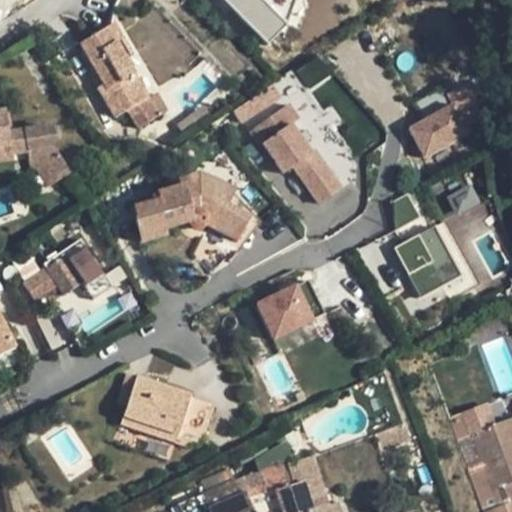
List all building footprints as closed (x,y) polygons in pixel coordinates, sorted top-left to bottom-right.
[(112,25),(78,44),(98,77),(103,85),(96,89),(114,119),(127,112),(138,130),(158,117),(147,99),(125,61),(131,58),(112,25)] [(92,80),(96,89),(103,85),(98,77),(92,80)] [(274,84),(236,109),(279,177),(293,168),(316,204),(341,189),(274,84)] [(147,99),(158,117),(166,112),(155,94),(147,99)] [(422,158),(460,142),(446,107),(408,122),(422,158)] [(51,127),(5,133),(2,112),(0,112),(0,153),(8,153),(8,157),(27,154),(27,152),(47,150),(53,142),(51,127)] [(33,171),(35,172),(59,157),(56,154),(53,151),(51,150),(47,150),(27,152),(27,154),(29,167),(29,168),(31,169),(33,171)] [(0,163),(9,162),(8,157),(8,153),(0,153),(0,163)] [(35,172),(46,190),(70,175),(59,157),(35,172)] [(133,220),(140,244),(164,237),(162,231),(187,224),(188,227),(190,229),(193,230),(196,231),(199,230),(202,229),(204,226),(234,243),(249,219),(225,206),(232,193),(234,191),(211,179),(210,181),(199,174),(177,180),(179,187),(154,194),(155,196),(150,197),(151,203),(132,208),(135,219),(133,220)] [(470,183),(448,195),(457,212),(479,201),(470,183)] [(249,219),(251,213),(232,193),(225,206),(249,219)] [(419,220),(406,195),(393,203),(395,233),(419,220)] [(93,203),(86,206),(95,220),(101,216),(93,203)] [(95,220),(86,206),(66,220),(74,233),(95,220)] [(251,213),(249,219),(234,243),(242,248),(260,224),(251,213)] [(234,243),(204,226),(202,239),(234,258),(242,248),(234,243)] [(420,301),(439,291),(460,280),(434,230),(394,251),(420,301)] [(86,246),(69,258),(87,284),(105,272),(86,246)] [(45,269),(22,284),(35,303),(57,289),(62,297),(83,284),(60,250),(41,263),(45,269)] [(294,286),(311,321),(324,315),(308,280),(294,286)] [(273,339),(311,321),(294,286),(256,304),(259,310),(254,312),(259,322),(263,319),(273,339)] [(0,309),(0,354),(18,346),(0,309)] [(354,382),(373,435),(402,425),(381,367),(354,382)] [(125,408),(136,376),(126,373),(115,404),(125,408)] [(189,400),(191,395),(136,376),(125,408),(120,425),(175,443),(177,438),(188,442),(195,444),(208,407),(189,400)] [(490,426),(483,404),(463,412),(464,413),(471,433),(490,426)] [(470,434),(471,433),(464,413),(449,418),(457,439),(470,434)] [(484,511),(511,511),(511,502),(505,505),(499,489),(511,484),(511,440),(505,421),(490,426),(471,433),(470,434),(481,464),(469,469),(484,511)] [(380,453),(409,443),(402,425),(373,435),(380,453)] [(177,438),(175,443),(187,447),(188,442),(177,438)] [(465,457),(472,453),(467,440),(460,442),(465,457)] [(311,457),(294,462),(310,511),(311,511),(327,507),(311,457)] [(253,511),(248,500),(276,490),(282,511),(337,511),(335,503),(327,507),(311,511),(310,511),(294,462),(243,478),(242,479),(205,494),(202,495),(208,511),(253,511)] [(237,466),(200,482),(205,494),(242,479),(237,466)]
